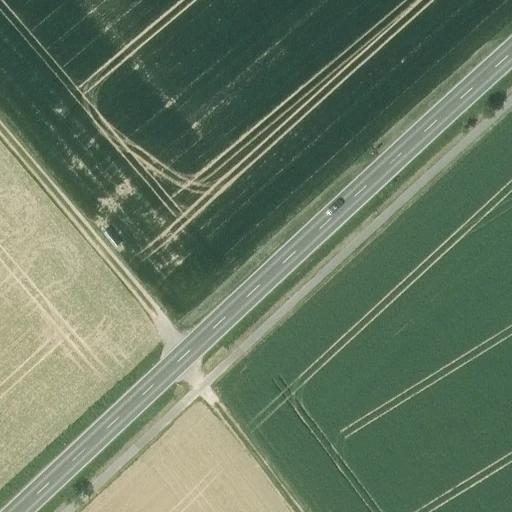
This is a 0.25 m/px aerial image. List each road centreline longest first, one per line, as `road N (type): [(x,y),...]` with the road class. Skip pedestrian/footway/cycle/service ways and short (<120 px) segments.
road 1 (primary): [(14,511),(511,52)]
road 2 (track): [(185,352),(0,131)]
road 3 (track): [(295,511),(176,360)]
